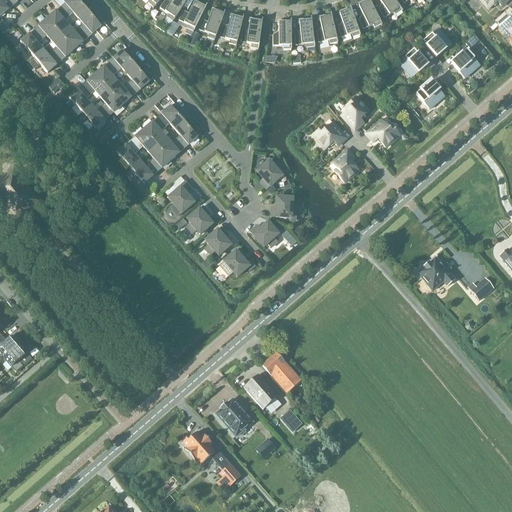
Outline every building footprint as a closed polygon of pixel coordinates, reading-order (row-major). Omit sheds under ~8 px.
[(0,0),(0,17),(12,7),(6,0),(0,0)] [(69,0),(60,8),(68,17),(72,14),(78,20),(87,12),(80,4),(83,2),(80,0),(69,0)] [(149,0),(150,1),(148,4),(153,8),(152,9),(153,10),(161,0),(149,0)] [(172,0),(171,3),(166,0),(160,9),(165,12),(164,12),(168,15),(167,18),(172,22),(172,23),(173,22),(187,0),(172,0)] [(393,0),(378,0),(383,7),(378,10),(384,19),(389,15),(389,16),(393,13),(395,16),(401,12),(402,13),(402,12),(393,0)] [(479,0),(489,10),(497,3),(501,7),(508,0),(479,0)] [(189,14),(183,12),(179,21),(184,24),(188,26),(186,29),(193,32),(192,33),(193,34),(193,33),(205,8),(202,6),(203,5),(194,1),(192,4),(193,5),(189,14)] [(358,21),(363,30),(369,27),(373,25),(374,29),(381,25),(381,26),(382,26),(369,1),(365,3),(365,1),(356,5),(358,9),(359,8),(364,18),(358,21)] [(60,8),(47,19),(55,29),(60,35),(69,27),(64,21),(68,17),(60,8)] [(207,38),(214,40),(213,41),(214,42),(224,15),(220,14),(221,12),(212,9),(210,13),(211,13),(208,23),(202,21),(198,31),(204,33),(208,35),(207,38)] [(360,37),(351,10),(347,11),(346,9),(337,12),(339,16),(340,16),(343,26),(338,28),(341,38),(347,36),(351,35),(352,38),(359,36),(360,37)] [(153,10),(149,16),(153,19),(157,13),(153,10)] [(87,12),(78,20),(83,26),(79,29),(87,39),(101,27),(100,27),(102,25),(96,17),(94,19),(87,12)] [(235,47),(236,47),(243,20),(239,19),(239,17),(230,15),(229,19),(230,19),(227,29),(222,28),(219,38),(225,39),(225,40),(229,41),(229,44),(235,46),(235,47)] [(318,18),(319,22),(320,21),(322,32),(316,33),(318,43),(324,42),(329,41),(330,45),(337,43),(337,44),(331,17),(327,17),(327,16),(318,18)] [(509,17),(498,27),(504,35),(506,33),(508,35),(511,37),(508,39),(511,43),(511,20),(509,17)] [(0,31),(3,35),(9,30),(0,19),(0,31)] [(47,19),(33,31),(42,40),(46,37),(51,43),(60,35),(55,29),(47,19)] [(251,48),(258,49),(257,50),(258,51),(262,22),(258,22),(258,20),(249,19),(248,23),(249,23),(248,33),(242,33),(240,43),(246,44),(251,45),(251,48)] [(307,49),(314,48),(314,49),(311,21),(307,21),(307,19),(298,20),(298,24),(299,24),(300,35),(294,36),(295,46),(301,45),(301,46),(306,45),(307,49)] [(283,50),(290,50),(290,51),(291,51),(291,23),(287,23),(287,21),(278,21),(278,25),(279,25),(279,36),(273,36),(273,46),(279,46),(279,47),(283,47),(283,50)] [(172,23),(166,33),(172,36),(179,26),(173,22),(172,23)] [(69,27),(60,35),(74,51),(87,39),(79,29),(75,33),(69,27)] [(451,44),(438,29),(432,35),(423,43),(436,58),(445,50),(451,44)] [(20,43),(33,58),(43,50),(37,44),(42,41),(33,31),(20,43)] [(193,34),(187,44),(189,45),(191,46),(193,47),(198,36),(193,33),(193,34)] [(60,35),(51,43),(56,49),(52,53),(61,62),(74,51),(60,35)] [(418,35),(413,40),(417,44),(422,40),(418,35)] [(410,38),(405,42),(412,49),(417,45),(410,38)] [(470,39),(465,44),(469,49),(475,45),(470,39)] [(43,50),(33,58),(47,74),(61,62),(52,53),(48,56),(43,50)] [(122,52),(108,63),(116,73),(120,69),(126,75),(135,67),(129,59),(131,58),(124,50),(122,52)] [(413,50),(405,58),(398,64),(411,79),(418,74),(427,66),(413,50)] [(451,64),(456,70),(459,73),(464,79),(479,66),(474,60),(466,51),(451,64)] [(108,63),(95,75),(108,90),(118,82),(112,76),(116,73),(108,63)] [(135,67),(126,75),(131,81),(127,85),(135,94),(149,83),(148,82),(150,80),(144,73),(142,75),(135,67)] [(95,75),(82,86),(90,96),(94,92),(99,98),(108,90),(95,75)] [(57,79),(48,87),(52,91),(60,83),(57,79)] [(118,82),(108,90),(122,106),(135,94),(127,85),(123,88),(118,82)] [(424,104),(429,110),(444,97),(431,82),(416,95),(423,104),(424,104)] [(57,88),(53,92),(54,93),(58,89),(60,90),(63,87),(60,84),(57,87),(57,88)] [(82,86),(68,98),(82,114),(91,106),(86,99),(90,96),(82,86)] [(108,90),(99,98),(104,104),(100,108),(109,118),(122,106),(108,90)] [(341,116),(355,131),(363,124),(360,120),(368,112),(356,98),(345,108),(347,111),(341,116)] [(383,104),(378,109),(382,114),(388,109),(383,104)] [(91,106),(82,114),(95,129),(109,118),(100,108),(96,112),(91,106)] [(170,107),(156,119),(165,128),(169,125),(174,131),(183,123),(177,115),(179,113),(173,106),(170,108),(170,107)] [(387,110),(383,113),(388,119),(392,115),(387,110)] [(156,119),(143,130),(157,146),(166,138),(161,132),(165,128),(156,119)] [(366,135),(374,143),(378,140),(385,148),(399,136),(389,125),(387,127),(381,121),(366,135)] [(183,123),(174,131),(179,137),(175,140),(183,150),(197,138),(199,136),(192,128),(190,130),(183,123)] [(313,136),(325,150),(333,143),(337,147),(346,139),(332,124),(326,129),(324,126),(313,136)] [(143,130),(130,142),(138,151),(142,148),(147,154),(157,146),(143,130)] [(105,142),(101,137),(96,141),(100,146),(105,142)] [(166,138),(157,146),(170,161),(183,150),(175,140),(171,144),(166,138)] [(116,154),(130,169),(139,161),(134,155),(138,151),(130,142),(116,154)] [(157,146),(147,154),(152,160),(148,163),(149,163),(157,173),(170,161),(157,146)] [(355,160),(348,152),(347,151),(332,164),(337,170),(334,173),(344,184),(358,172),(351,163),(355,160)] [(320,159),(316,163),(320,168),(324,164),(320,159)] [(139,161),(130,169),(143,185),(157,173),(149,163),(144,167),(139,161)] [(265,182),(262,185),(266,190),(267,190),(269,188),(270,188),(272,186),(282,177),(278,173),(282,170),(276,163),(272,166),(268,162),(256,173),(265,182)] [(0,207),(14,223),(40,202),(13,169),(0,179),(0,207)] [(170,208),(178,218),(182,214),(194,204),(185,194),(191,189),(185,182),(167,197),(169,199),(173,205),(170,208)] [(156,200),(160,205),(164,201),(160,196),(156,200)] [(292,199),(276,198),(275,211),(271,211),(271,218),(275,218),(291,219),(291,214),(296,214),(297,205),(292,205),(292,199)] [(196,232),(200,236),(212,225),(203,215),(206,213),(202,208),(199,210),(187,220),(190,225),(186,228),(192,235),(196,232)] [(267,245),(270,249),(277,243),(274,239),(278,235),(267,223),(258,232),(255,229),(250,233),(252,236),(263,248),(267,245)] [(209,246),(205,249),(211,256),(215,253),(218,257),(230,246),(222,236),(225,234),(220,229),(217,231),(205,242),(209,246)] [(279,233),(284,239),(289,234),(284,229),(279,233)] [(507,250),(499,257),(511,272),(511,248),(510,250),(508,251),(507,250)] [(239,250),(220,266),(229,277),(233,274),(236,278),(246,270),(248,273),(255,267),(252,264),(249,267),(240,257),(243,255),(239,250)] [(435,258),(416,274),(432,292),(443,282),(447,287),(454,281),(435,258)] [(493,289),(485,279),(475,287),(472,284),(467,289),(479,302),(493,289)] [(0,361),(3,359),(20,344),(16,340),(15,341),(11,336),(6,341),(2,336),(0,337),(0,361)] [(20,344),(3,359),(16,373),(32,359),(23,350),(24,349),(20,345),(21,344),(20,344)] [(262,366),(274,380),(286,394),(301,382),(276,354),(262,366)] [(243,389),(263,411),(263,410),(261,408),(275,396),(277,398),(278,397),(258,375),(257,376),(259,377),(245,389),(244,388),(243,389)] [(226,404),(220,409),(221,410),(216,415),(236,438),(238,436),(240,436),(242,436),(245,433),(245,431),(245,429),(253,423),(232,400),(227,405),(226,404)] [(289,412),(279,420),(291,434),(301,426),(289,412)] [(195,462),(196,461),(201,466),(215,453),(211,448),(213,446),(205,437),(203,439),(197,432),(192,437),(190,435),(181,443),(185,449),(184,450),(195,462)] [(256,452),(263,460),(275,449),(268,442),(256,452)] [(215,453),(210,458),(222,471),(218,474),(230,487),(241,478),(229,465),(218,451),(215,453)]
